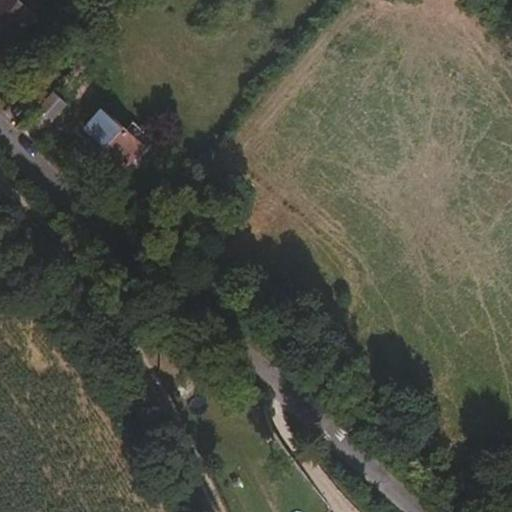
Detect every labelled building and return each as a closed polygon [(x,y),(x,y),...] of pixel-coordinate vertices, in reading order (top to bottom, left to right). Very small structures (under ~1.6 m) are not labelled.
[(15,0),(0,0),(0,33),(4,37),(28,11),(15,0)] [(44,87),(34,78),(17,96),(27,107),(44,87)] [(51,120),(64,104),(51,92),(38,108),(51,120)] [(141,146),(124,132),(102,112),(84,132),(124,166),(134,154),(141,146)] [(153,143),(131,124),(124,132),(141,146),(146,151),(153,143)] [(138,159),(146,151),(141,146),(134,154),(138,159)]
